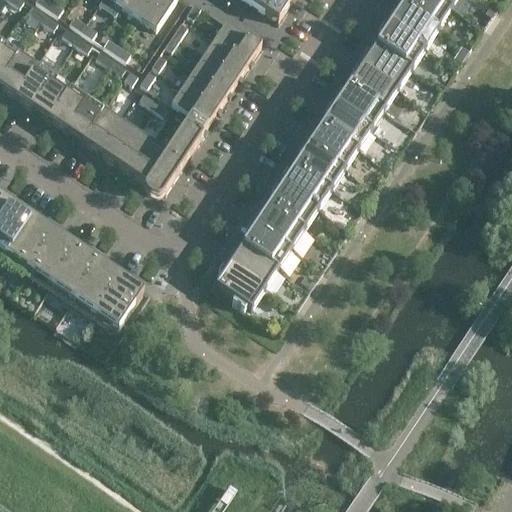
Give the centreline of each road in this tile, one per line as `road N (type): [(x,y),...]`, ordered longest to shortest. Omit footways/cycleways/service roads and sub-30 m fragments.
road 1 (residential): [(181,257),(354,0)]
road 2 (residential): [(181,257),(0,145)]
